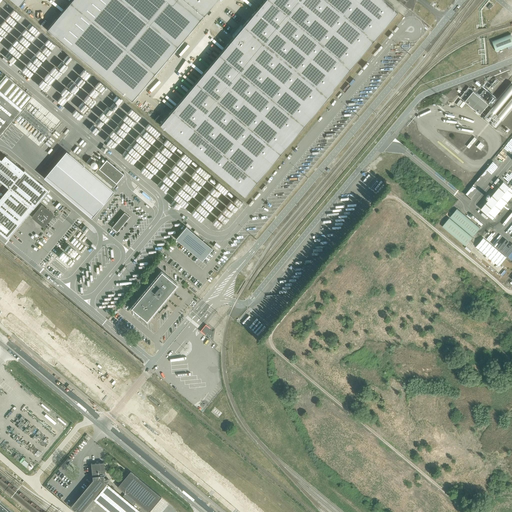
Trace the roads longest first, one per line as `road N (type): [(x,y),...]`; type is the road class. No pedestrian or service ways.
road 1 (unclassified): [(209,511),(105,425)]
road 2 (unclassified): [(105,425),(200,511)]
